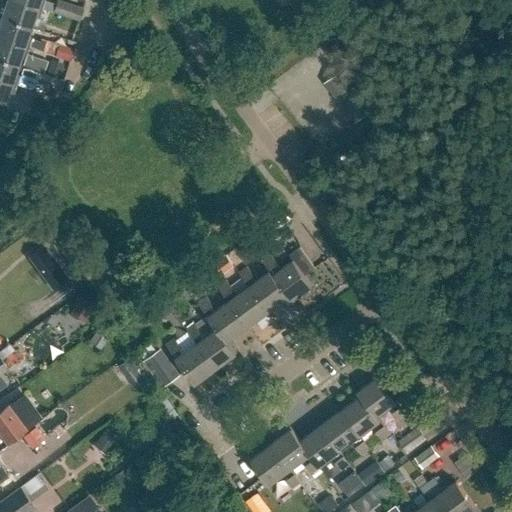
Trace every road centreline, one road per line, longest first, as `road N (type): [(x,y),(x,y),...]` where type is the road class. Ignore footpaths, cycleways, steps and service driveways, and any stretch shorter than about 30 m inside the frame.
road 1 (unclassified): [(384,299),(165,0)]
road 2 (unclassified): [(511,473),(384,299)]
road 3 (residential): [(212,421),(384,299)]
